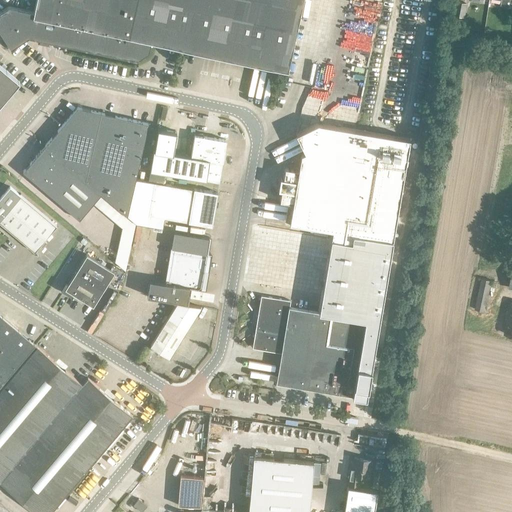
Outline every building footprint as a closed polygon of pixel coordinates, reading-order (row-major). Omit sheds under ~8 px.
[(0,11),(0,31),(11,48),(28,37),(40,39),(39,43),(49,46),(50,42),(136,60),(149,52),(151,42),(288,71),(303,0),(36,0),(34,12),(9,6),(0,11)] [(77,107),(61,127),(89,151),(98,112),(77,107)] [(98,112),(89,151),(83,177),(127,215),(135,178),(148,123),(98,112)] [(281,189),(280,199),(293,202),(289,222),(333,229),(331,238),(352,241),(353,233),(393,239),(410,138),(318,123),(296,133),(305,151),(301,153),(298,169),(285,167),(283,177),(281,176),(279,189),(281,189)] [(61,127),(45,145),(83,177),(89,151),(61,127)] [(154,150),(153,149),(150,169),(220,181),(226,139),(204,136),(204,134),(202,136),(194,134),(191,156),(173,153),(176,131),(158,128),(154,150)] [(83,177),(45,145),(23,171),(79,219),(93,203),(100,194),(127,215),(83,177)] [(135,178),(127,215),(136,223),(163,227),(164,217),(212,225),(218,192),(135,178)] [(0,222),(35,251),(57,225),(8,185),(0,194),(0,222)] [(150,279),(147,295),(187,302),(189,286),(202,288),(205,270),(209,271),(209,270),(205,270),(208,253),(212,254),(212,253),(206,253),(209,237),(173,231),(171,247),(165,282),(150,279)] [(93,306),(114,271),(86,254),(68,283),(65,282),(61,289),(71,295),(72,293),(93,306)] [(358,274),(362,259),(356,257),(352,273),(358,274)] [(492,280),(481,278),(475,310),(486,312),(492,280)] [(352,395),(363,327),(364,320),(289,307),(291,300),(261,295),(258,298),(260,300),(255,332),(252,334),(254,337),(253,342),(251,344),(253,347),(282,352),(277,382),(352,395)] [(178,302),(169,317),(150,346),(169,357),(200,307),(178,302)] [(0,377),(10,386),(41,349),(0,314),(0,377)] [(41,349),(10,386),(0,397),(0,481),(35,511),(51,511),(133,416),(88,378),(82,384),(41,349)] [(0,397),(10,386),(0,377),(0,397)] [(274,421),(272,429),(280,431),(281,423),(274,421)] [(278,438),(274,442),(282,448),(285,443),(278,438)] [(301,451),(310,451),(310,441),(301,441),(301,451)] [(308,511),(313,461),(253,456),(248,511),(308,511)] [(359,486),(360,475),(369,477),(371,460),(354,458),(353,465),(351,464),(348,485),(359,486)] [(202,476),(180,474),(178,503),(200,505),(202,476)] [(372,511),(376,489),(348,485),(344,511),(372,511)] [(142,511),(145,509),(147,505),(139,498),(133,505),(142,511)]
